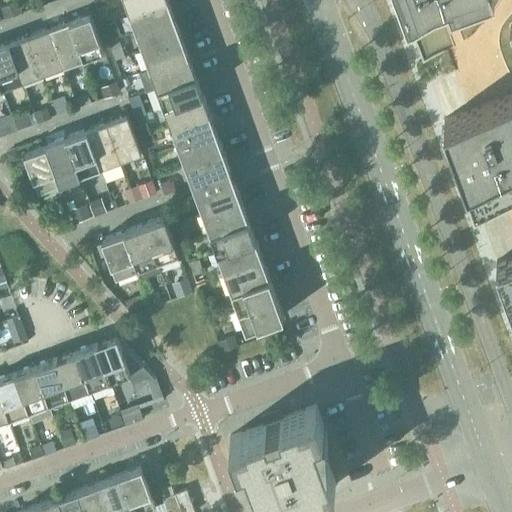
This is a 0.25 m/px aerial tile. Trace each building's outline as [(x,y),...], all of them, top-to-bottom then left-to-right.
[(125,0),(129,10),(155,0),(125,0)] [(155,0),(129,10),(136,29),(175,15),(169,0),(155,0)] [(401,0),(408,19),(459,0),(469,0),(472,5),(485,0),(401,0)] [(0,15),(15,12),(12,3),(0,6),(0,15)] [(90,12),(69,19),(83,57),(104,50),(90,12)] [(136,29),(143,48),(181,34),(175,15),(136,29)] [(69,19),(49,27),(63,65),(83,57),(69,19)] [(49,27),(29,34),(43,72),(63,65),(49,27)] [(29,34),(8,41),(22,80),(43,72),(29,34)] [(143,48),(150,67),(188,53),(181,34),(143,48)] [(8,41),(0,44),(0,81),(2,87),(22,80),(8,41)] [(150,67),(157,86),(195,72),(188,53),(150,67)] [(157,86),(164,105),(202,91),(195,72),(157,86)] [(164,105),(171,125),(210,110),(202,91),(164,105)] [(511,93),(445,118),(475,201),(511,187),(511,93)] [(171,125),(178,144),(217,130),(210,110),(171,125)] [(13,117),(17,128),(34,122),(30,111),(13,117)] [(128,113),(106,121),(120,159),(142,151),(128,113)] [(0,119),(0,120),(3,130),(14,127),(10,116),(0,119)] [(106,121),(86,128),(100,166),(120,159),(106,121)] [(86,128),(66,135),(80,174),(100,166),(86,128)] [(178,144),(185,163),(224,149),(217,130),(178,144)] [(66,135),(45,143),(59,181),(80,174),(66,135)] [(59,181),(45,143),(24,151),(38,189),(59,181)] [(224,149),(185,163),(193,183),(231,169),(224,149)] [(196,192),(203,212),(242,198),(234,178),(196,192)] [(203,212),(210,232),(249,218),(242,198),(203,212)] [(165,214),(143,222),(157,260),(179,253),(165,214)] [(210,232),(217,251),(256,237),(249,218),(210,232)] [(123,230),(137,268),(141,277),(161,270),(157,260),(143,222),(123,230)] [(116,276),(137,268),(123,230),(102,237),(116,276)] [(217,251),(225,270),(263,256),(256,237),(217,251)] [(511,254),(496,260),(511,302),(511,254)] [(225,270),(232,289),(270,275),(263,256),(225,270)] [(232,289),(239,308),(277,294),(270,275),(232,289)] [(181,282),(185,293),(192,290),(188,279),(181,282)] [(277,294),(239,308),(246,328),(284,314),(277,294)] [(21,311),(9,315),(17,339),(30,334),(21,311)] [(0,340),(14,336),(10,322),(0,324),(0,340)] [(117,334),(96,341),(110,380),(130,372),(132,379),(138,381),(146,378),(150,375),(152,376),(153,375),(129,350),(124,352),(117,334)] [(218,341),(222,350),(238,345),(234,335),(218,341)] [(96,341),(75,349),(89,387),(110,380),(96,341)] [(75,349),(55,356),(69,395),(89,387),(75,349)] [(55,356),(35,364),(49,402),(69,395),(55,356)] [(14,371),(28,409),(33,421),(53,413),(49,402),(35,364),(14,371)] [(14,371),(0,376),(0,394),(8,417),(28,409),(14,371)] [(0,394),(0,419),(8,417),(0,394)] [(144,407),(148,416),(164,410),(167,404),(163,395),(154,398),(151,404),(144,407)] [(324,424),(316,403),(281,416),(279,410),(263,416),(265,422),(230,435),(238,456),(246,453),(266,507),(270,509),(334,486),(336,482),(316,427),(324,424)] [(124,411),(128,422),(143,417),(139,406),(124,411)] [(81,428),(85,438),(98,433),(94,423),(81,428)] [(59,431),(65,446),(75,442),(69,427),(59,431)] [(41,444),(45,453),(54,450),(50,441),(41,444)] [(29,448),(33,458),(44,454),(40,444),(29,448)] [(1,461),(4,468),(14,465),(11,457),(1,461)] [(141,465),(120,473),(134,511),(155,503),(141,465)] [(120,473),(100,480),(111,511),(134,511),(120,473)] [(111,511),(100,480),(80,487),(88,511),(111,511)] [(88,511),(80,487),(60,495),(65,511),(88,511)] [(186,488),(175,492),(182,511),(192,511),(195,511),(186,488)] [(182,511),(175,492),(163,496),(168,511),(182,511)] [(65,511),(60,495),(39,502),(42,511),(65,511)] [(18,510),(18,511),(42,511),(39,502),(18,510)]
